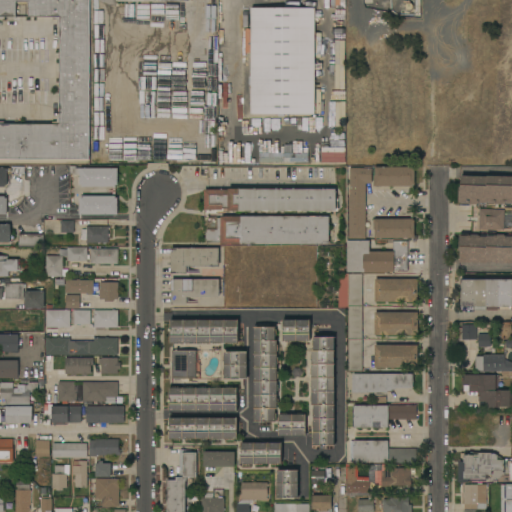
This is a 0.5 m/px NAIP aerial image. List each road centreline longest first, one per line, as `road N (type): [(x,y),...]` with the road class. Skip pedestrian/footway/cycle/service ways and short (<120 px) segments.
road 1 (residential): [(439,511),(440,172)]
road 2 (residential): [(146,511),(150,214),(160,196)]
